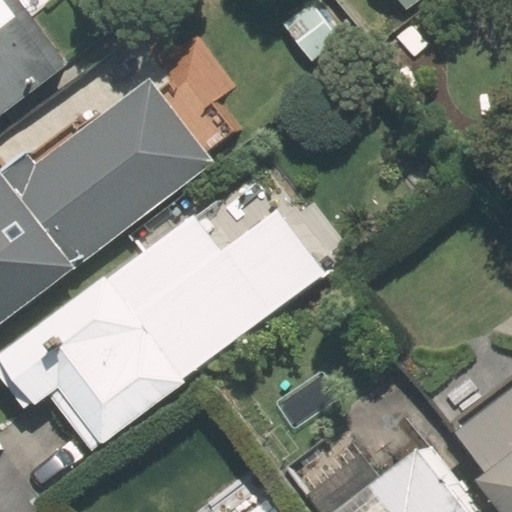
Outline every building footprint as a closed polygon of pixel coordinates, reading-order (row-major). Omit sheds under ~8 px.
[(0,0),(0,120),(81,57),(43,10),(55,0),(0,0)] [(318,0),(313,0),(288,18),(320,61),(348,41),(318,0)] [(18,155),(0,168),(0,328),(93,264),(88,258),(228,161),(164,69),(25,165),(18,155)] [(342,273),(267,168),(9,351),(47,403),(63,392),(101,444),(342,273)] [(511,391),(468,424),(511,484),(511,391)] [(493,511),(439,438),(337,511),(493,511)]
